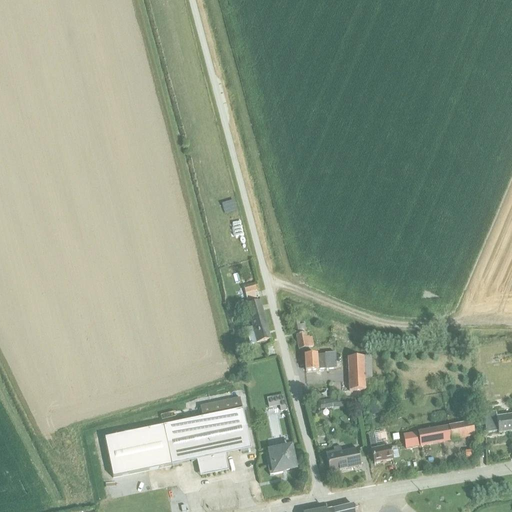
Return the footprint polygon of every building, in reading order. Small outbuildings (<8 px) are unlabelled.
[(224,202),(227,213),(239,210),(236,199),(224,202)] [(246,280),(242,281),(243,285),(252,282),(250,276),(245,277),(246,280)] [(256,284),(244,288),(247,301),(257,299),(255,292),(258,291),(256,284)] [(253,328),(257,344),(271,340),(260,302),(248,305),(252,322),(251,322),(253,328)] [(305,333),(304,328),(300,328),(299,321),(294,322),(296,335),(305,333)] [(257,344),(253,328),(246,330),(251,346),(257,344)] [(300,352),(314,349),(312,340),(307,341),(306,335),(296,337),(300,352)] [(325,357),(305,358),(306,373),(336,371),(335,355),(325,356),(325,357)] [(363,380),(343,381),(344,397),(364,395),(363,380)] [(284,397),(267,400),(269,409),(279,407),(281,412),(287,411),(284,397)] [(203,419),(105,440),(113,479),(197,462),(200,478),(229,472),(225,456),(251,451),(240,399),(200,408),(203,419)] [(342,401),(331,402),(332,410),(342,409),(342,401)] [(377,406),(369,409),(372,418),(381,415),(377,406)] [(496,413),(484,415),(485,422),(487,433),(499,432),(499,435),(511,433),(511,417),(497,419),(496,413)] [(472,425),(418,435),(421,449),(475,439),(472,425)] [(392,439),(402,437),(400,430),(391,431),(392,439)] [(406,449),(419,447),(416,433),(404,436),(406,449)] [(374,434),(369,435),(374,464),(392,461),(390,447),(377,450),(374,434)] [(293,462),(295,461),(296,461),(294,452),(294,453),(294,455),(292,455),(290,448),(287,448),(279,448),(277,448),(272,452),(268,452),(270,467),(268,468),(270,477),(283,474),(282,472),(295,470),(293,462)] [(331,475),(362,468),(359,451),(328,458),(331,475)]
